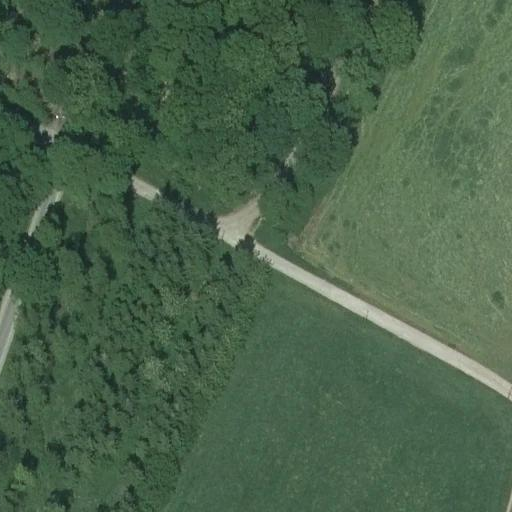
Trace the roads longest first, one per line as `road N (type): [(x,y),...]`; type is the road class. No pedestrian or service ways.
road 1 (track): [(511,393),(68,148),(118,0)]
road 2 (track): [(374,0),(293,160),(251,217),(222,234)]
road 3 (unclassified): [(0,341),(68,148)]
